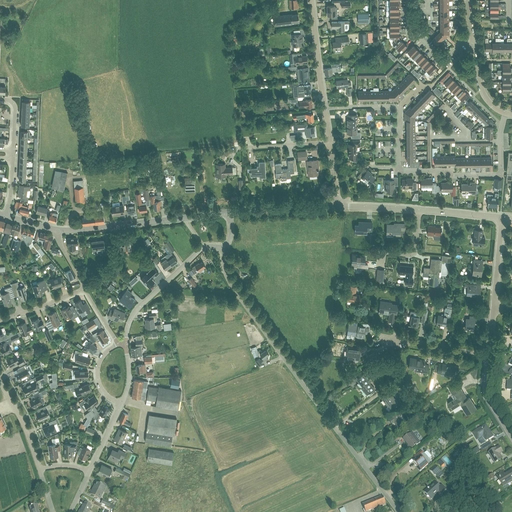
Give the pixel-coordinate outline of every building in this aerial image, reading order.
[(300,0),(289,0),(290,9),(301,8),(300,0)] [(334,6),(332,6),(327,6),(327,16),(331,15),(332,18),(337,18),(337,7),(335,7),(335,5),(334,5),(334,6)] [(292,15),(292,14),(273,16),(274,26),(292,24),(292,23),(299,22),(298,14),(292,15)] [(358,23),(369,23),(369,14),(358,14),(358,23)] [(348,21),(343,21),(338,21),(338,22),(331,22),(332,28),(338,28),(338,31),(344,30),(346,30),(347,30),(348,29),(348,28),(348,24),(349,24),(348,21)] [(439,32),(445,39),(449,35),(449,28),(450,28),(450,26),(449,26),(440,26),(440,29),(436,29),(436,30),(438,32),(439,32)] [(442,42),(445,39),(439,32),(438,32),(439,33),(435,36),(442,42)] [(368,43),(367,33),(359,34),(360,44),(368,43)] [(294,47),(299,46),(304,46),(303,40),(302,41),(301,34),(292,35),(294,47)] [(438,46),(442,42),(435,36),(432,40),(438,46)] [(333,49),(338,48),(341,48),(340,44),(349,43),(348,37),(335,39),(336,42),(333,42),(333,49)] [(402,39),(401,38),(392,38),(394,43),(393,45),(397,48),(403,42),(401,40),(402,39)] [(405,44),(403,42),(397,48),(401,52),(408,45),(406,43),(405,44)] [(411,56),(418,48),(417,46),(416,48),(413,45),(407,52),(411,56)] [(415,59),(421,53),(419,51),(420,49),(418,48),(411,56),(415,59)] [(297,64),(303,63),(307,63),(307,56),(299,57),(299,53),(289,54),(290,58),(293,57),(294,64),(297,64)] [(419,63),(426,55),(425,54),(423,55),(421,53),(415,59),(419,63)] [(423,67),(429,60),(427,58),(428,57),(426,55),(419,63),(423,67)] [(429,60),(423,67),(426,71),(434,63),(432,61),(431,63),(429,60)] [(436,65),(434,63),(426,71),(430,75),(437,68),(434,66),(436,65)] [(325,75),(330,75),(332,74),(332,72),(337,71),(341,71),(341,67),(324,68),(325,75)] [(297,69),(297,71),(298,83),(302,82),(301,81),(309,80),(308,68),(300,69),(297,69)] [(454,80),(452,78),(453,77),(448,72),(440,81),(443,85),(444,83),(448,87),(454,80)] [(406,77),(412,83),(415,79),(409,74),(406,77)] [(412,83),(406,77),(402,81),(408,87),(412,83)] [(337,88),(342,87),(346,87),(351,86),(351,83),(348,83),(347,80),(336,81),(337,88)] [(456,83),(454,80),(448,87),(452,91),(459,83),(458,81),(456,83)] [(408,87),(402,81),(399,84),(405,90),(408,87)] [(298,83),(290,84),(290,87),(293,87),(293,89),(293,90),(297,89),(298,97),(303,96),(306,96),(311,96),(310,88),(311,88),(311,85),(310,85),(305,85),(302,86),(299,86),(298,83)] [(461,84),(459,83),(452,91),(456,94),(462,88),(460,86),(461,84)] [(405,90),(399,84),(395,88),(401,94),(405,90)] [(510,84),(497,84),(497,87),(502,87),(502,93),(509,93),(509,90),(511,90),(511,87),(510,88),(510,84)] [(433,90),(439,96),(441,94),(442,93),(436,87),(433,90)] [(395,88),(392,91),(397,101),(402,95),(401,94),(395,88)] [(459,98),(467,90),(465,89),(464,90),(462,88),(456,94),(459,98)] [(429,90),(425,94),(431,100),(435,96),(429,90)] [(467,90),(459,98),(462,100),(460,102),(463,105),(465,103),(464,102),(470,96),(467,93),(469,92),(467,90)] [(397,101),(392,91),(388,91),(388,99),(389,101),(397,101)] [(425,94),(422,98),(428,103),(431,100),(425,94)] [(425,107),(428,103),(422,98),(419,101),(425,107)] [(312,99),(307,100),(305,100),(306,101),(299,102),(300,107),(306,106),(307,108),(312,107),(312,99)] [(419,101),(415,105),(421,111),(425,107),(419,101)] [(464,110),(466,108),(468,111),(474,105),(470,101),(467,104),(465,103),(463,105),(461,107),(464,110)] [(412,108),(418,114),(421,111),(415,105),(412,108)] [(468,111),(472,114),(478,108),(474,105),(468,111)] [(415,117),(418,114),(412,108),(410,107),(404,113),(415,117)] [(476,118),(482,112),(478,108),(472,114),(470,116),(472,118),(474,116),(476,118)] [(486,116),(482,112),(476,118),(480,122),(486,116)] [(406,121),(415,121),(415,117),(404,113),(404,121),(406,121)] [(313,114),(308,114),(296,115),(296,119),(305,118),(308,117),(308,122),(314,121),(313,114)] [(347,126),(347,127),(356,127),(356,123),(357,123),(357,119),(357,115),(348,115),(348,119),(347,119),(347,122),(346,123),(346,124),(346,125),(346,126),(347,126)] [(487,125),(491,123),(494,122),(491,119),(490,120),(486,116),(480,122),(484,126),(484,127),(487,127),(487,125)] [(484,127),(484,132),(493,132),(492,126),(491,126),(491,123),(487,125),(487,127),(484,127)] [(307,127),(307,124),(294,124),(295,132),(305,131),(306,137),(315,136),(314,131),(315,131),(314,126),(307,127)] [(347,132),(347,133),(352,134),(352,138),(360,138),(360,132),(357,132),(356,127),(347,127),(347,128),(347,129),(346,129),(346,130),(346,131),(347,131),(347,132)] [(349,151),(357,151),(357,146),(360,146),(360,141),(350,141),(350,144),(349,144),(349,151)] [(361,151),(357,151),(349,151),(349,158),(352,158),(352,159),(352,161),(353,162),(357,162),(357,155),(358,154),(361,154),(361,151)] [(298,160),(307,159),(306,152),(298,153),(298,160)] [(275,164),(275,165),(276,173),(275,173),(276,178),(280,178),(280,179),(282,179),(281,178),(286,177),(286,179),(291,178),(290,173),(294,173),(294,170),(296,170),(296,166),(295,166),(294,160),(287,161),(288,162),(287,162),(288,169),(281,169),(281,163),(275,164)] [(309,176),(313,175),(318,174),(317,171),(318,170),(317,160),(307,161),(309,176)] [(265,172),(264,167),(264,162),(259,162),(259,168),(249,168),(249,171),(249,172),(250,172),(250,176),(260,176),(260,177),(266,177),(266,172),(265,172)] [(216,164),(216,169),(217,177),(226,176),(226,175),(232,175),(232,167),(225,168),(225,164),(216,164)] [(55,168),(53,186),(65,188),(68,170),(55,168)] [(361,179),(362,177),(369,184),(375,178),(369,173),(370,173),(367,170),(366,171),(364,169),(357,176),(361,179)] [(386,190),(386,192),(394,192),(394,186),(398,186),(397,177),(393,177),(393,180),(384,180),(384,187),(386,187),(386,189),(386,190)] [(402,179),(402,187),(411,187),(411,190),(416,190),(416,182),(412,182),(412,178),(410,178),(410,179),(402,179)] [(426,179),(421,179),(421,187),(426,187),(432,187),(432,193),(436,193),(436,183),(432,183),(432,178),(428,178),(428,179),(426,179)] [(493,187),(497,187),(501,188),(502,180),(494,179),(493,187)] [(85,204),(85,199),(83,180),(74,181),(74,188),(76,205),(85,204)] [(461,193),(470,193),(470,194),(475,194),(475,182),(470,182),(470,185),(468,185),(468,184),(461,184),(461,193)] [(441,191),(451,191),(451,195),(455,195),(455,187),(452,187),(452,183),(441,183),(441,191)] [(21,200),(26,200),(28,200),(28,198),(26,197),(27,190),(29,191),(30,187),(19,185),(18,196),(21,196),(21,200)] [(158,195),(150,196),(151,202),(153,202),(153,203),(153,205),(154,205),(154,210),(161,209),(160,205),(161,205),(161,201),(164,200),(164,197),(164,196),(162,196),(161,196),(160,187),(157,187),(158,195)] [(139,207),(140,212),(147,211),(146,203),(142,203),(140,193),(136,193),(137,204),(139,204),(139,207)] [(498,194),(495,193),(495,196),(495,197),(492,197),(492,195),(487,194),(487,199),(488,199),(488,205),(497,206),(498,194)] [(126,196),(122,196),(123,204),(126,203),(126,201),(126,200),(130,199),(129,195),(126,196)] [(27,210),(27,207),(21,205),(22,203),(18,202),(16,202),(15,207),(17,208),(20,209),(19,213),(27,216),(27,215),(32,216),(33,213),(31,212),(31,211),(29,211),(29,210),(27,210)] [(113,206),(111,206),(112,210),(112,215),(117,215),(117,214),(120,214),(120,215),(124,214),(124,209),(123,205),(120,205),(119,202),(112,203),(113,206)] [(136,213),(135,208),(135,205),(127,206),(127,209),(128,214),(136,213)] [(38,206),(36,213),(45,215),(47,208),(38,206)] [(57,217),(58,214),(54,213),(51,212),(50,215),(48,220),(55,222),(57,217)] [(82,218),(83,226),(104,223),(103,214),(95,215),(94,214),(88,215),(88,214),(83,215),(84,218),(82,218)] [(5,236),(3,242),(7,243),(10,234),(9,234),(12,224),(7,222),(3,232),(7,233),(6,236),(5,236)] [(372,222),(372,224),(364,223),(364,222),(359,222),(359,225),(355,225),(354,233),(359,233),(359,232),(361,232),(361,234),(366,235),(366,231),(371,231),(372,222)] [(10,249),(18,251),(21,241),(16,240),(21,226),(13,224),(11,233),(15,234),(10,249)] [(394,234),(400,235),(401,230),(404,230),(404,224),(400,224),(400,225),(394,225),(387,224),(386,234),(386,237),(393,237),(394,234)] [(440,239),(440,236),(441,227),(434,227),(434,226),(428,225),(427,235),(434,235),(434,238),(434,239),(435,239),(439,240),(440,240),(440,239)] [(22,233),(22,235),(24,240),(27,245),(31,243),(32,240),(33,235),(35,231),(24,227),(23,232),(22,233)] [(481,241),(482,237),(482,230),(475,230),(474,237),(473,245),(484,246),(484,242),(481,241)] [(53,236),(41,232),(39,238),(45,240),(43,248),(44,248),(49,249),(53,236)] [(124,243),(123,245),(123,247),(125,249),(130,249),(132,251),(133,248),(134,248),(135,246),(133,244),(133,239),(133,238),(132,234),(128,235),(128,237),(123,238),(124,243)] [(77,238),(67,238),(68,245),(69,245),(70,250),(76,250),(76,245),(77,245),(77,238)] [(91,241),(92,246),(93,251),(97,251),(97,250),(101,249),(102,254),(108,253),(107,246),(105,246),(104,240),(91,241)] [(174,250),(168,241),(164,243),(170,252),(174,250)] [(165,256),(171,265),(177,261),(174,256),(172,253),(169,255),(168,254),(165,256)] [(353,255),(352,260),(352,263),(361,264),(361,268),(367,268),(367,264),(364,264),(365,257),(357,256),(357,255),(353,255)] [(165,269),(171,265),(165,256),(161,259),(162,260),(160,261),(162,265),(165,269)] [(437,286),(438,277),(439,269),(439,265),(440,260),(431,259),(430,269),(424,268),(423,276),(429,277),(428,285),(437,286)] [(482,260),(477,260),(474,260),(472,274),(477,275),(481,276),(482,260)] [(193,268),(191,269),(189,271),(191,275),(194,273),(196,272),(195,271),(197,269),(199,271),(205,267),(202,261),(199,263),(199,262),(195,265),(195,266),(192,267),(193,268)] [(405,284),(412,285),(413,278),(412,278),(413,272),(413,266),(413,267),(400,266),(400,264),(399,272),(398,272),(398,275),(399,275),(399,274),(406,275),(405,284)] [(71,269),(65,273),(69,280),(75,277),(71,269)] [(140,279),(148,288),(154,283),(152,280),(153,279),(154,279),(159,275),(153,269),(147,274),(146,274),(140,279)] [(50,279),(47,280),(49,285),(51,284),(53,289),(63,285),(60,277),(56,279),(54,279),(54,280),(51,281),(50,279)] [(192,277),(188,280),(193,287),(196,284),(192,277)] [(37,285),(33,286),(34,289),(34,293),(35,293),(36,295),(42,293),(42,290),(47,288),(44,280),(37,283),(37,285)] [(11,284),(11,286),(14,295),(19,294),(21,300),(28,298),(26,293),(24,287),(19,288),(17,282),(11,284)] [(474,285),(469,284),(465,284),(464,287),(468,287),(467,294),(479,296),(480,289),(473,288),(474,285)] [(14,295),(11,286),(5,289),(6,293),(1,294),(5,305),(12,303),(10,297),(14,295)] [(363,304),(364,303),(364,300),(363,300),(363,299),(360,298),(361,295),(355,294),(356,287),(350,286),(349,293),(348,293),(347,301),(359,303),(359,304),(362,304),(363,304)] [(132,293),(128,290),(127,290),(119,300),(129,308),(135,300),(130,296),(132,293)] [(86,303),(83,304),(80,300),(74,303),(79,312),(83,310),(85,315),(90,312),(86,303)] [(380,301),(379,308),(378,312),(390,314),(388,321),(394,322),(396,315),(398,305),(391,304),(391,303),(380,301)] [(63,308),(63,309),(61,310),(65,319),(69,316),(70,318),(72,319),(78,316),(73,307),(70,309),(69,306),(66,307),(66,306),(63,307),(63,308)] [(445,325),(447,317),(450,317),(451,309),(445,308),(444,309),(444,311),(445,312),(444,316),(438,315),(438,317),(435,317),(433,324),(437,324),(444,326),(445,325)] [(125,313),(115,309),(114,311),(111,310),(108,317),(115,320),(116,317),(122,320),(125,313)] [(46,322),(45,322),(49,331),(57,327),(56,325),(60,323),(55,311),(53,312),(53,311),(50,313),(50,314),(48,315),(51,320),(46,323),(46,322)] [(417,326),(418,321),(419,317),(410,315),(410,316),(407,315),(406,316),(405,320),(406,320),(409,321),(408,324),(417,326)] [(41,328),(42,327),(44,326),(43,324),(41,319),(39,320),(38,318),(31,321),(35,330),(37,330),(38,331),(40,330),(41,329),(41,328)] [(161,329),(161,326),(161,323),(157,324),(154,325),(154,318),(145,320),(146,325),(145,325),(145,329),(158,327),(158,329),(161,329)] [(477,319),(472,319),(466,318),(465,329),(468,329),(468,331),(474,331),(474,323),(476,323),(477,319)] [(89,329),(96,325),(93,320),(84,325),(87,330),(89,329)] [(25,322),(22,323),(18,325),(22,336),(30,333),(29,332),(33,331),(30,326),(27,327),(25,322)] [(368,328),(363,327),(349,325),(347,333),(357,335),(356,336),(364,337),(364,333),(367,333),(367,332),(368,332),(369,331),(369,329),(368,328)] [(103,331),(99,333),(99,332),(93,335),(98,341),(100,340),(102,344),(107,341),(106,339),(107,338),(107,337),(104,333),(103,331)] [(85,347),(83,349),(86,352),(88,350),(93,353),(97,348),(92,344),(96,340),(90,334),(87,337),(90,340),(90,341),(90,342),(89,341),(85,347)] [(2,340),(0,341),(0,344),(2,348),(0,349),(4,355),(12,350),(8,344),(8,343),(9,343),(9,342),(9,341),(10,341),(11,341),(12,340),(10,336),(8,338),(2,340)] [(132,356),(137,356),(142,355),(141,346),(141,345),(142,345),(142,340),(135,340),(136,346),(137,346),(137,347),(131,347),(132,356)] [(346,351),(348,351),(347,356),(346,356),(345,361),(353,362),(353,359),(358,360),(359,356),(360,356),(361,352),(360,352),(360,349),(347,347),(346,351)] [(78,351),(75,350),(74,354),(78,355),(75,362),(83,364),(88,366),(90,358),(82,356),(83,352),(78,351)] [(266,350),(261,353),(260,354),(263,358),(261,360),(259,358),(255,361),(259,365),(268,359),(266,356),(269,355),(266,350)] [(369,355),(372,360),(378,356),(375,351),(369,355)] [(16,356),(7,360),(6,358),(6,359),(11,367),(18,363),(19,366),(24,364),(25,363),(22,357),(19,359),(18,359),(16,356)] [(390,366),(396,360),(394,357),(391,360),(391,361),(388,363),(390,366)] [(410,358),(408,367),(423,370),(422,372),(427,373),(428,365),(424,364),(425,360),(410,358)] [(146,372),(145,364),(136,365),(137,369),(136,369),(135,369),(135,372),(136,372),(137,372),(137,373),(142,372),(146,372)] [(454,375),(454,372),(458,373),(459,367),(442,364),(442,365),(439,364),(437,373),(441,374),(441,372),(449,373),(449,374),(454,375)] [(19,372),(16,374),(17,377),(19,381),(23,379),(25,382),(31,378),(30,375),(25,365),(22,367),(18,369),(19,372)] [(75,370),(73,370),(73,374),(74,379),(76,378),(76,379),(78,379),(78,380),(80,380),(80,379),(85,379),(84,378),(88,378),(88,371),(84,371),(80,371),(80,370),(75,370)] [(22,387),(26,396),(39,389),(40,389),(40,388),(39,385),(38,385),(37,386),(36,383),(40,381),(41,384),(46,381),(47,378),(45,374),(42,375),(42,374),(28,381),(29,384),(22,387)] [(370,379),(368,380),(363,374),(361,376),(357,379),(363,386),(361,388),(366,395),(368,393),(372,390),(374,389),(370,383),(372,381),(370,379)] [(134,380),(133,387),(139,388),(139,389),(146,390),(147,391),(148,388),(147,388),(143,387),(144,381),(134,379),(134,380)] [(171,379),(170,386),(178,388),(179,380),(171,379)] [(74,384),(73,384),(76,393),(78,397),(82,395),(86,393),(86,392),(90,391),(88,384),(81,387),(79,383),(74,384)] [(409,385),(414,394),(418,391),(412,383),(409,385)] [(467,414),(471,411),(476,408),(469,398),(467,399),(457,384),(449,389),(453,395),(451,395),(454,399),(448,403),(452,408),(460,403),(467,414)] [(149,386),(148,390),(146,400),(156,401),(155,407),(178,410),(181,393),(181,390),(159,387),(159,388),(149,386)] [(145,399),(146,390),(139,389),(139,388),(133,387),(132,397),(145,399)] [(35,398),(30,401),(34,408),(38,405),(42,403),(40,399),(42,398),(43,397),(42,395),(47,392),(45,389),(42,391),(39,392),(38,393),(33,395),(35,398)] [(390,410),(394,407),(399,403),(390,392),(382,398),(383,399),(383,400),(390,410)] [(93,396),(89,399),(88,397),(79,403),(83,410),(87,407),(89,410),(98,403),(93,396)] [(39,412),(36,414),(39,421),(40,421),(41,422),(45,420),(45,419),(49,417),(48,414),(49,414),(48,412),(47,410),(51,408),(50,405),(50,404),(45,406),(43,407),(38,409),(39,411),(39,412)] [(106,406),(105,406),(104,406),(100,412),(97,411),(93,417),(98,420),(101,415),(106,417),(110,409),(108,408),(108,407),(106,406)] [(95,414),(91,410),(84,415),(90,422),(95,414)] [(126,418),(127,414),(123,412),(119,422),(129,426),(131,423),(127,421),(128,419),(126,418)] [(145,441),(150,442),(171,446),(173,436),(174,436),(177,419),(149,415),(146,432),(145,441)] [(400,432),(404,429),(406,427),(397,416),(389,421),(392,425),(394,424),(400,432)] [(46,436),(57,432),(54,424),(57,422),(56,419),(48,422),(50,425),(43,428),(43,429),(43,430),(44,432),(45,433),(46,436)] [(486,425),(482,428),(477,431),(473,433),(477,441),(484,437),(486,441),(493,437),(486,425)] [(121,443),(126,432),(124,431),(119,429),(117,433),(118,433),(115,440),(121,443)] [(420,443),(414,436),(412,433),(403,439),(408,445),(409,445),(412,449),(418,445),(420,443)] [(53,445),(48,446),(50,458),(58,457),(57,451),(61,451),(59,441),(56,442),(55,438),(52,439),(53,445)] [(65,449),(65,451),(65,456),(72,456),(72,451),(76,451),(77,441),(70,441),(70,444),(65,444),(65,446),(64,447),(64,448),(65,449)] [(495,463),(498,461),(502,459),(499,454),(503,452),(499,446),(489,453),(495,463)] [(80,447),(77,453),(80,455),(79,457),(81,458),(86,460),(89,454),(90,454),(92,449),(91,451),(84,447),(83,448),(80,447)] [(173,453),(149,449),(147,461),(172,465),(173,453)] [(126,453),(123,452),(119,450),(117,452),(112,450),(108,458),(117,462),(119,456),(123,458),(126,453)] [(422,470),(426,466),(428,464),(421,456),(423,454),(421,451),(414,457),(416,460),(414,462),(417,465),(418,464),(422,470)] [(441,459),(449,467),(453,463),(445,455),(441,459)] [(97,473),(102,476),(105,477),(106,473),(109,475),(112,470),(102,465),(97,473)] [(435,476),(440,471),(435,466),(430,471),(435,476)] [(126,477),(128,478),(130,474),(117,468),(115,471),(121,475),(120,477),(125,480),(126,477)] [(503,472),(499,474),(496,476),(502,486),(509,481),(511,483),(511,482),(511,470),(505,475),(503,472)] [(91,495),(95,497),(100,499),(101,496),(100,495),(104,487),(105,488),(107,485),(101,482),(100,485),(96,483),(91,495)] [(427,497),(429,497),(431,499),(436,493),(437,494),(439,492),(442,494),(445,491),(446,490),(444,487),(442,489),(440,487),(436,483),(429,489),(429,488),(428,489),(425,492),(427,495),(427,497)] [(382,496),(378,498),(376,498),(362,505),(365,511),(366,511),(381,506),(385,504),(382,496)] [(104,506),(105,506),(109,508),(113,509),(114,506),(103,500),(101,504),(104,506)] [(78,511),(88,511),(90,508),(89,508),(91,505),(90,504),(85,502),(84,505),(83,505),(80,511),(79,511),(78,511)]
